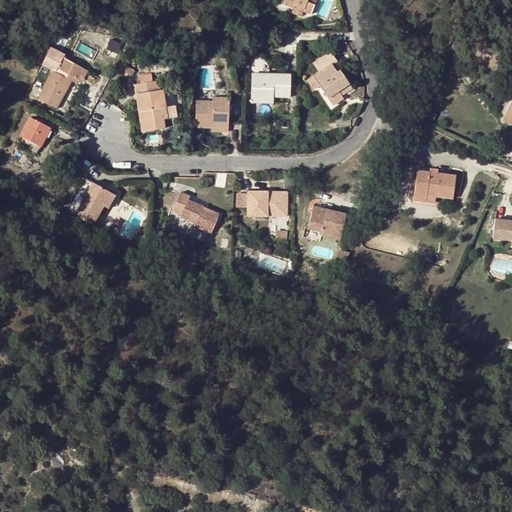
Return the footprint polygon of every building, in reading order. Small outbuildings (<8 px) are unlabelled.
[(285,0),(284,4),(283,6),(293,10),(294,7),(303,10),(302,13),(303,14),(310,16),(316,0),(311,0),(310,4),(307,3),(307,0),(285,0)] [(302,13),(303,10),(294,7),(293,10),(291,15),(301,18),(303,14),(302,13)] [(265,48),(270,34),(249,27),(246,35),(252,37),(250,44),(265,48)] [(42,63),(52,69),(37,97),(55,108),(71,80),(61,75),(63,71),(77,79),(84,66),(64,56),(66,53),(51,45),(42,63)] [(314,90),(319,87),(330,103),(341,96),(338,92),(348,85),(340,71),(337,73),(331,65),(336,62),(331,53),(313,64),(319,73),(307,81),(314,90)] [(134,72),(126,67),(123,73),(131,77),(134,72)] [(63,71),(61,75),(71,80),(75,82),(77,79),(63,71)] [(168,119),(163,90),(160,91),(158,81),(153,82),(152,75),(140,77),(141,84),(134,85),(142,133),(164,129),(163,120),(168,119)] [(252,75),(251,96),(271,97),(288,97),(289,76),(252,75)] [(351,89),(348,85),(338,92),(341,96),(351,89)] [(167,90),(163,90),(168,119),(172,118),(167,90)] [(344,100),(341,96),(330,103),(333,107),(344,100)] [(511,97),(508,106),(502,119),(511,123),(511,97)] [(195,128),(210,129),(226,128),(227,103),(210,102),(195,102),(195,128)] [(48,127),(30,118),(20,136),(24,138),(39,146),(48,127)] [(36,152),(39,146),(24,138),(21,144),(36,152)] [(453,176),(435,174),(414,171),(411,194),(433,196),(450,198),(453,176)] [(225,186),(225,173),(220,173),(215,173),(214,186),(225,186)] [(0,181),(7,185),(10,180),(1,176),(0,178),(0,181)] [(110,192),(92,182),(74,214),(93,224),(103,205),(110,192)] [(376,198),(384,201),(387,192),(379,190),(376,198)] [(189,195),(180,191),(171,210),(180,214),(179,216),(194,223),(193,225),(209,233),(217,218),(200,210),(202,206),(202,205),(187,198),(189,195)] [(248,191),(247,216),(288,216),(288,195),(267,195),(267,192),(248,191)] [(115,195),(110,192),(103,205),(108,208),(115,195)] [(433,203),(433,196),(411,194),(411,199),(433,203)] [(202,206),(200,210),(217,218),(219,214),(202,206)] [(340,240),(347,214),(313,206),(307,229),(322,232),(321,235),(340,240)] [(511,219),(494,217),(491,236),(511,239),(511,234),(511,219)] [(287,240),(288,231),(276,230),(275,239),(287,240)] [(343,266),(350,252),(339,250),(337,253),(335,264),(343,266)] [(285,263),(262,255),(259,265),(282,271),(285,263)] [(57,469),(62,466),(62,458),(57,455),(51,459),(51,466),(57,469)]
